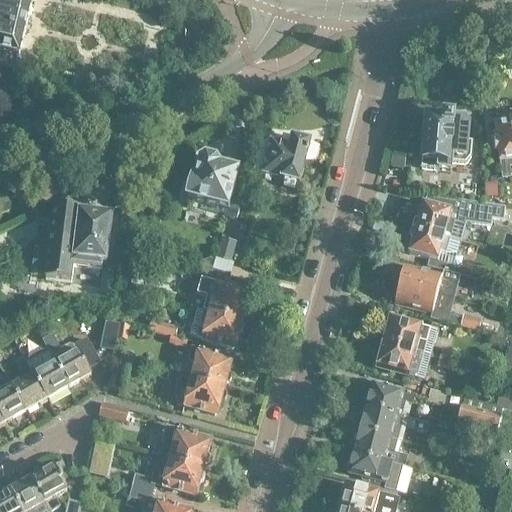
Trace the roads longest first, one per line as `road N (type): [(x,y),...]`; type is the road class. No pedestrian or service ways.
road 1 (residential): [(258,511),(402,0)]
road 2 (tertiary): [(0,194),(230,69),(296,0)]
